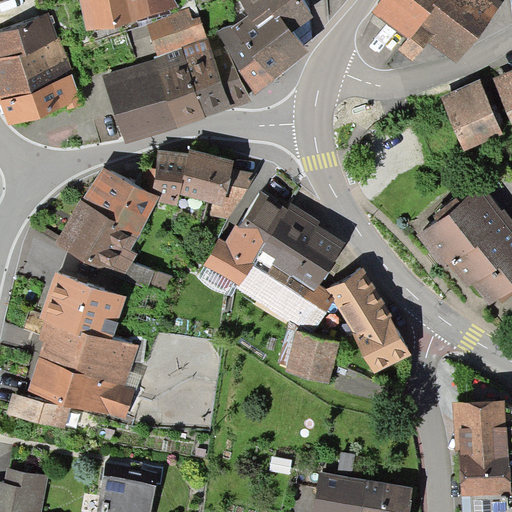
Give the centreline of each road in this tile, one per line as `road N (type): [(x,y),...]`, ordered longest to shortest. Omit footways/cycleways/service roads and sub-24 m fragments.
road 1 (residential): [(31,171),(203,129),(312,124)]
road 2 (tertiary): [(312,124),(331,190),(364,242),(442,318)]
road 3 (tertiary): [(442,318),(422,379),(440,511)]
road 4 (residential): [(323,72),(370,86),(420,86),(511,49)]
